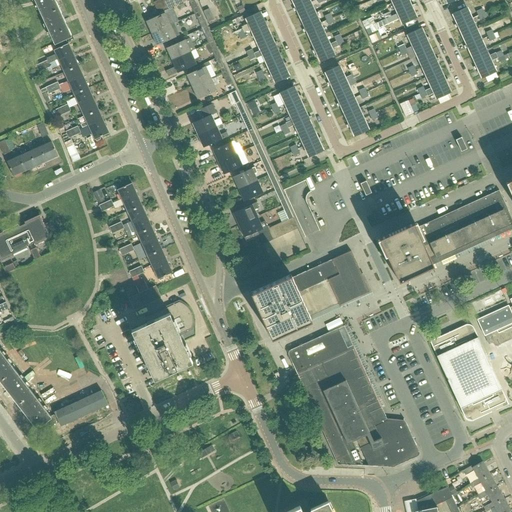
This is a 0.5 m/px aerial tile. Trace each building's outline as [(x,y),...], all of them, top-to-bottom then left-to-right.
[(36,4),(43,20),(61,12),(55,0),(34,0),(35,1),(36,4)] [(158,13),(163,11),(158,0),(157,0),(153,2),(158,13)] [(158,0),(163,11),(168,8),(164,0),(158,0)] [(164,0),(168,8),(173,6),(170,0),(164,0)] [(194,0),(189,0),(193,9),(197,7),(194,0)] [(293,0),(297,9),(309,3),(308,0),(293,0)] [(408,0),(398,0),(393,2),(398,13),(414,5),(414,4),(411,5),(408,0)] [(302,19),(314,13),(309,3),(297,9),(302,19)] [(391,16),(385,19),(387,24),(400,18),(403,25),(417,18),(412,8),(415,7),(414,5),(398,13),(391,16)] [(458,25),(471,19),(466,8),(453,14),(458,25)] [(203,11),(208,22),(214,20),(209,9),(203,11)] [(47,29),(48,31),(54,43),(65,38),(71,35),(66,24),(64,19),(61,12),(43,20),(47,29)] [(170,24),(170,25),(173,23),(168,12),(165,13),(165,12),(146,20),(151,33),(170,24)] [(251,29),(264,24),(259,13),(247,18),(251,29)] [(306,29),(319,24),(314,13),(302,19),(306,29)] [(202,28),(206,26),(201,16),(197,17),(202,28)] [(372,17),(362,22),(365,28),(375,23),(372,17)] [(463,35),(476,29),(471,19),(458,25),(463,35)] [(170,24),(151,33),(157,45),(179,35),(173,24),(171,25),(170,25),(170,24)] [(256,40),(269,34),(264,24),(251,29),(256,40)] [(324,34),(319,24),(306,29),(311,40),(324,34)] [(206,26),(202,28),(206,39),(211,37),(206,26)] [(378,26),(369,30),(371,35),(380,31),(378,26)] [(421,28),(407,34),(412,46),(429,38),(429,37),(425,38),(421,28)] [(468,46),(481,40),(476,29),(463,35),(468,46)] [(261,50),(274,44),(269,34),(256,40),(261,50)] [(316,50),(329,45),(324,34),(311,40),(316,50)] [(68,43),(67,44),(65,38),(54,43),(57,49),(54,50),(56,54),(47,58),(48,61),(49,64),(58,60),(59,61),(74,55),(68,43)] [(329,45),(316,50),(321,61),(334,55),(331,49),(344,43),(342,38),(335,42),(329,45)] [(429,38),(412,46),(417,56),(431,50),(427,41),(430,39),(429,38)] [(166,47),(172,60),(191,51),(185,39),(166,47)] [(468,47),(472,56),(486,50),(481,40),(468,46),(464,47),(465,49),(468,47)] [(266,61),(278,55),(274,44),(261,50),(254,53),(248,56),(250,61),(263,55),(266,61)] [(215,58),(219,56),(215,45),(210,47),(215,58)] [(392,50),(378,57),(381,63),(395,55),(392,50)] [(431,50),(417,56),(422,67),(439,59),(438,58),(435,59),(431,50)] [(496,58),(503,55),(501,51),(495,54),(495,53),(488,56),(486,50),(472,56),(477,67),(490,61),(496,58)] [(191,51),(172,60),(177,72),(196,63),(201,61),(199,57),(194,59),(191,51)] [(79,66),(74,55),(59,61),(64,72),(79,66)] [(271,71),(283,65),(278,55),(266,61),(271,71)] [(219,56),(215,58),(220,68),(224,66),(219,56)] [(263,56),(256,59),(258,64),(265,61),(263,56)] [(439,59),(422,67),(427,77),(440,71),(436,62),(439,60),(439,59)] [(45,70),(50,67),(49,64),(48,61),(42,63),(45,70)] [(495,72),(490,61),(477,67),(482,77),(495,72)] [(39,72),(45,70),(42,63),(36,66),(39,72)] [(283,65),(271,71),(276,82),(288,76),(283,65)] [(69,84),(84,77),(79,66),(64,72),(69,84)] [(192,86),(211,78),(205,66),(187,74),(192,86)] [(331,83),(343,77),(338,66),(326,72),(331,83)] [(440,71),(427,77),(431,87),(448,80),(448,79),(444,80),(440,71)] [(74,95),(89,88),(84,77),(69,84),(74,95)] [(336,93),(348,88),(343,77),(331,83),(336,93)] [(211,78),(192,86),(198,98),(216,90),(211,78)] [(425,90),(419,93),(421,98),(427,95),(428,96),(434,93),(437,99),(450,93),(446,83),(449,81),(448,80),(431,87),(425,90)] [(51,85),(54,92),(61,89),(58,82),(51,85)] [(49,94),(54,92),(51,85),(46,87),(49,94)] [(285,104),(298,98),(293,87),(280,93),(285,104)] [(89,88),(74,95),(79,106),(94,99),(89,88)] [(305,180),(332,240),(511,157),(511,101),(506,88),(305,180)] [(340,104),(353,98),(348,88),(336,93),(340,104)] [(235,91),(229,94),(234,104),(236,103),(240,101),(235,91)] [(290,114),(303,108),(298,98),(285,104),(290,114)] [(345,114),(358,109),(353,98),(340,104),(345,114)] [(84,117),(99,110),(94,99),(79,106),(84,117)] [(253,101),(247,104),(252,115),(258,113),(253,101)] [(406,117),(414,113),(409,102),(401,105),(406,117)] [(64,113),(71,111),(68,104),(62,107),(64,113)] [(198,135),(216,127),(213,119),(217,116),(212,104),(200,109),(204,117),(192,123),(198,135)] [(59,116),(64,113),(62,107),(55,110),(59,116)] [(295,125),(308,119),(303,108),(290,114),(293,120),(285,123),(285,124),(280,126),(282,131),(288,128),(295,125)] [(350,125),(363,119),(358,109),(345,114),(350,125)] [(89,128),(104,121),(99,110),(84,117),(89,128)] [(248,130),(252,128),(247,118),(243,120),(248,130)] [(300,135),(312,129),(308,119),(295,125),(300,135)] [(363,119),(350,125),(355,136),(367,130),(363,119)] [(104,121),(89,128),(94,139),(95,139),(96,141),(100,139),(100,137),(109,133),(104,121)] [(39,132),(45,129),(43,123),(37,126),(39,132)] [(72,129),(75,136),(81,133),(78,126),(72,129)] [(216,127),(198,135),(203,147),(228,136),(226,132),(220,134),(216,127)] [(252,128),(248,130),(253,141),(257,139),(252,128)] [(45,129),(39,132),(42,137),(48,135),(45,129)] [(69,138),(75,136),(72,129),(65,132),(67,136),(69,138)] [(305,145),(317,140),(312,129),(300,135),(305,145)] [(71,139),(64,143),(70,156),(77,152),(71,139)] [(317,140),(305,145),(310,156),(322,151),(317,140)] [(218,162),(237,153),(231,141),(212,149),(218,162)] [(40,147),(29,152),(35,166),(46,161),(58,156),(51,142),(40,147)] [(7,146),(1,149),(4,155),(10,152),(7,146)] [(261,160),(266,158),(261,148),(257,150),(261,160)] [(25,171),(35,166),(29,152),(18,157),(7,162),(13,176),(25,171)] [(237,153),(218,162),(223,174),(242,165),(237,153)] [(266,158),(261,160),(266,171),(270,169),(266,158)] [(238,188),(257,180),(254,174),(257,172),(255,167),(252,168),(233,176),(238,188)] [(275,190),(279,188),(274,177),(270,179),(275,190)] [(257,180),(238,188),(244,201),(262,192),(257,180)] [(132,183),(117,190),(123,201),(137,195),(132,183)] [(279,188),(275,190),(280,201),(284,199),(279,188)] [(98,203),(99,203),(105,200),(100,189),(93,192),(97,201),(98,203)] [(389,260),(398,279),(399,282),(434,266),(433,263),(511,226),(511,218),(499,190),(418,227),(416,223),(415,223),(414,222),(379,238),(380,239),(378,240),(385,257),(389,255),(391,259),(389,260)] [(137,195),(123,201),(128,212),(142,206),(137,195)] [(105,202),(108,209),(114,206),(111,200),(105,202)] [(102,212),(108,209),(105,202),(99,205),(102,212)] [(238,225),(257,216),(251,204),(233,213),(238,225)] [(133,223),(147,217),(142,206),(128,212),(133,223)] [(281,207),(275,209),(277,217),(283,215),(281,207)] [(288,219),(292,217),(288,207),(283,209),(288,219)] [(46,229),(40,215),(24,222),(25,224),(20,226),(19,224),(18,225),(19,226),(5,232),(3,233),(3,232),(0,233),(0,258),(1,260),(0,260),(0,261),(14,255),(13,254),(29,247),(29,248),(30,248),(29,246),(34,243),(35,245),(56,235),(50,227),(46,229)] [(258,233),(268,228),(265,221),(260,223),(257,216),(238,225),(244,237),(246,242),(253,238),(251,234),(257,231),(258,233)] [(138,234),(152,228),(147,217),(133,223),(138,234)] [(287,219),(292,230),(297,228),(292,217),(288,219),(287,219)] [(288,232),(292,230),(287,219),(283,221),(288,232)] [(283,235),(288,232),(283,221),(278,224),(283,235)] [(115,224),(118,231),(124,228),(121,222),(115,224)] [(112,234),(118,231),(115,224),(109,227),(112,234)] [(278,237),(283,235),(278,224),(273,226),(278,237)] [(273,239),(278,237),(273,226),(268,228),(273,239)] [(152,228),(138,234),(143,245),(157,239),(152,228)] [(263,244),(273,239),(268,228),(258,233),(263,244)] [(148,256),(162,250),(157,239),(143,245),(148,256)] [(125,246),(128,253),(134,250),(131,244),(125,246)] [(122,256),(128,253),(125,246),(119,249),(122,256)] [(35,260),(40,257),(36,248),(30,250),(35,260)] [(153,267),(167,261),(162,250),(148,256),(153,267)] [(362,274),(351,251),(305,272),(300,274),(294,277),(292,277),(291,274),(251,293),(271,337),(272,339),(312,321),(311,319),(311,318),(369,291),(361,274),(362,274)] [(167,261),(153,267),(158,279),(160,280),(164,279),(163,277),(172,272),(167,261)] [(6,274),(16,269),(13,263),(3,268),(6,274)] [(135,269),(138,275),(144,273),(141,266),(135,269)] [(132,278),(138,275),(135,269),(129,271),(132,278)] [(155,286),(139,294),(137,295),(142,306),(161,297),(160,296),(155,286)] [(134,309),(142,306),(137,295),(129,298),(129,299),(134,309)] [(491,340),(493,344),(493,345),(494,345),(495,346),(496,346),(497,346),(511,338),(511,298),(510,299),(511,301),(511,302),(511,303),(511,306),(509,308),(508,306),(477,320),(478,322),(484,335),(491,332),(492,336),(492,337),(491,337),(491,338),(491,339),(491,340)] [(0,305),(3,311),(9,309),(6,302),(0,305)] [(136,338),(140,348),(141,350),(145,359),(147,362),(151,371),(152,374),(155,379),(192,362),(179,334),(191,328),(192,327),(192,325),(192,323),(192,321),(192,319),(192,318),(192,316),(191,314),(191,312),(190,311),(189,309),(188,308),(187,306),(185,305),(184,304),(182,303),(181,302),(179,302),(145,317),(144,315),(128,323),(131,328),(138,324),(139,326),(132,329),(134,335),(136,338)] [(430,342),(464,417),(464,418),(465,418),(465,419),(466,419),(466,420),(467,420),(468,421),(469,421),(470,421),(471,421),(472,421),(473,420),(508,404),(473,328),(473,327),(472,327),(472,326),(471,325),(470,325),(469,324),(468,324),(467,324),(466,324),(465,325),(429,341),(430,342)] [(288,354),(288,355),(303,388),(333,453),(338,464),(393,467),(417,456),(418,456),(418,455),(419,454),(419,453),(419,452),(419,451),(404,418),(403,419),(404,420),(387,419),(356,352),(354,347),(348,349),(338,328),(320,337),(290,350),(289,351),(289,352),(288,352),(288,353),(288,354)] [(53,417),(60,427),(103,398),(94,384),(46,416),(0,346),(0,381),(33,430),(53,417)] [(244,440),(241,433),(236,435),(239,443),(244,440)] [(214,450),(211,445),(197,454),(200,458),(214,450)] [(479,480),(489,474),(482,461),(472,467),(471,466),(462,471),(465,475),(473,470),(478,478),(479,480)] [(486,492),(496,486),(489,474),(479,480),(478,478),(469,483),(472,487),(480,482),(485,490),(486,492)] [(177,478),(170,482),(173,487),(180,484),(177,478)] [(493,504),(503,498),(496,486),(486,492),(485,490),(476,495),(479,500),(487,495),(492,502),(493,504)] [(436,511),(436,505),(445,500),(452,497),(447,487),(428,496),(427,495),(415,500),(418,510),(416,511),(413,511),(436,511)] [(503,498),(493,504),(492,502),(483,507),(486,511),(490,509),(494,507),(497,511),(507,511),(510,510),(503,498)] [(332,511),(328,501),(310,509),(311,511),(302,511),(300,506),(286,511),(332,511)]
